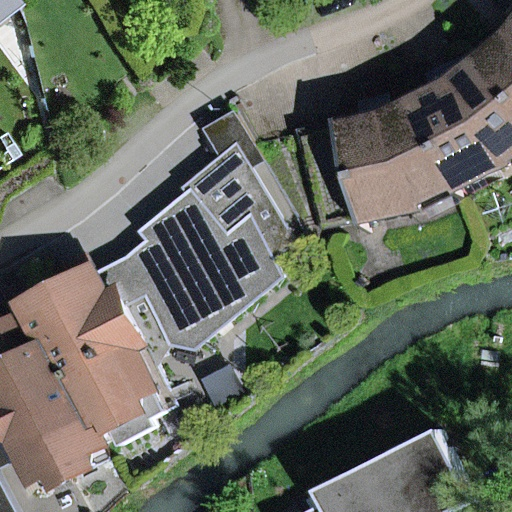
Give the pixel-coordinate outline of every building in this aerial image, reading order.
[(511,38),(484,63),(511,95),(511,38)] [(470,54),(430,74),(439,93),(459,83),(477,69),(470,54)] [(511,166),(511,95),(484,63),(477,69),(459,83),(439,93),(420,103),(457,178),(463,190),(511,166)] [(391,116),(398,113),(394,95),(360,101),(363,122),(391,116)] [(429,208),(425,193),(455,179),(457,178),(420,103),(398,113),(391,116),(363,122),(304,135),(325,229),(429,208)] [(239,115),(212,131),(230,162),(239,154),(245,155),(254,169),(267,162),(239,115)] [(245,155),(239,154),(230,162),(195,191),(199,196),(151,236),(161,247),(139,266),(105,283),(99,272),(73,285),(32,307),(34,311),(53,347),(55,346),(93,422),(95,422),(102,434),(112,429),(122,447),(160,428),(153,415),(179,401),(163,368),(131,307),(153,295),(178,344),(201,349),(287,278),(270,244),(291,230),(254,169),(245,155)] [(430,211),(463,195),(455,179),(425,193),(429,208),(430,211)] [(66,272),(73,285),(99,272),(92,259),(66,272)] [(163,368),(178,344),(153,295),(131,307),(163,368)] [(0,400),(47,493),(114,459),(102,434),(95,422),(93,422),(55,346),(53,347),(34,311),(7,325),(25,361),(2,373),(0,374),(0,400)] [(0,368),(2,373),(25,361),(7,325),(0,328),(0,368)] [(0,472),(2,472),(17,464),(0,430),(0,472)] [(331,505),(318,511),(463,511),(482,503),(445,431),(325,493),(331,505)] [(0,472),(0,511),(22,511),(2,472),(0,472)]
